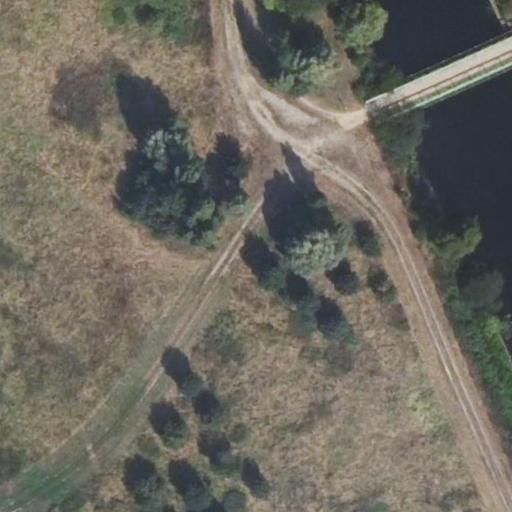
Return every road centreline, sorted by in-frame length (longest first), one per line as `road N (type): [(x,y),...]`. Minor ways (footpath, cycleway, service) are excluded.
road 1 (track): [(339,127),(280,178),(233,237),(131,416),(81,472),(8,511)]
road 2 (unknown): [(339,127),(498,486)]
road 3 (track): [(511,46),(339,127),(292,127),(257,103),(232,0)]
